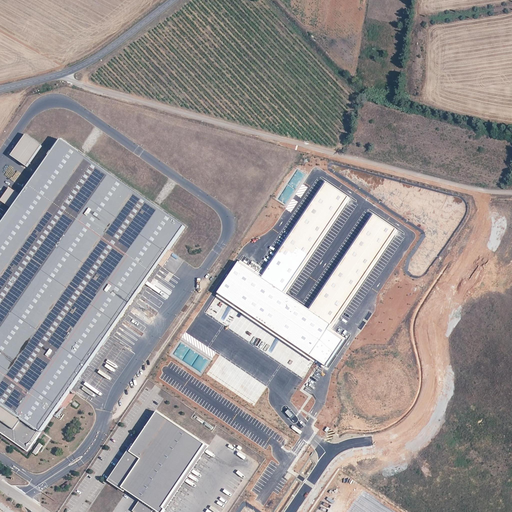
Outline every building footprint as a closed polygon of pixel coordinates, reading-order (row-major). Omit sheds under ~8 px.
[(292,0),(291,11),(301,13),(303,0),(292,0)] [(306,0),(304,23),(314,25),(317,0),(306,0)] [(320,0),(316,27),(327,28),(331,0),(320,0)] [(334,0),(330,28),(341,29),(344,0),(334,0)] [(347,0),(344,25),(354,26),(357,0),(347,0)] [(27,167),(41,145),(25,134),(10,156),(27,167)] [(185,228),(61,141),(22,197),(13,210),(0,228),(0,425),(31,447),(41,433),(105,341),(185,228)] [(261,277),(238,261),(217,292),(218,293),(316,359),(325,366),(343,340),(327,329),(395,229),(374,214),(309,309),(282,291),(347,196),(326,181),(261,277)] [(13,210),(22,197),(9,189),(0,202),(13,210)] [(316,359),(218,293),(216,296),(314,362),(316,359)] [(131,444),(107,480),(123,492),(124,489),(139,500),(146,505),(155,511),(162,511),(207,446),(155,411),(132,445),(131,444)] [(31,447),(0,425),(0,428),(29,449),(31,447)] [(36,456),(42,446),(39,444),(33,454),(36,456)] [(131,511),(150,511),(152,510),(146,505),(139,500),(131,511)]
